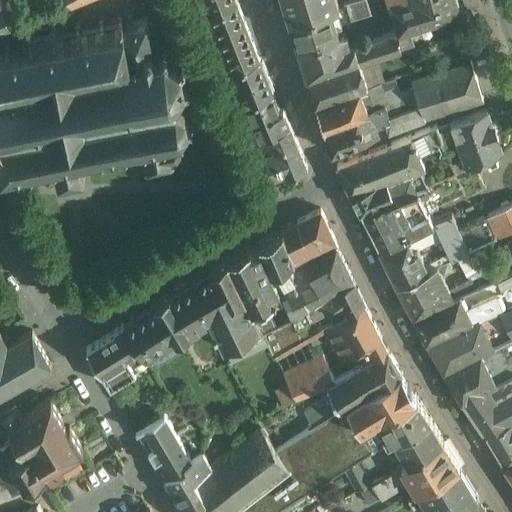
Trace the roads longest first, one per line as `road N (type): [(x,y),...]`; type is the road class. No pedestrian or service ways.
road 1 (residential): [(509,511),(400,344),(326,182)]
road 2 (residential): [(60,336),(326,182)]
road 3 (residential): [(60,336),(169,511)]
road 4 (residential): [(326,182),(256,0)]
